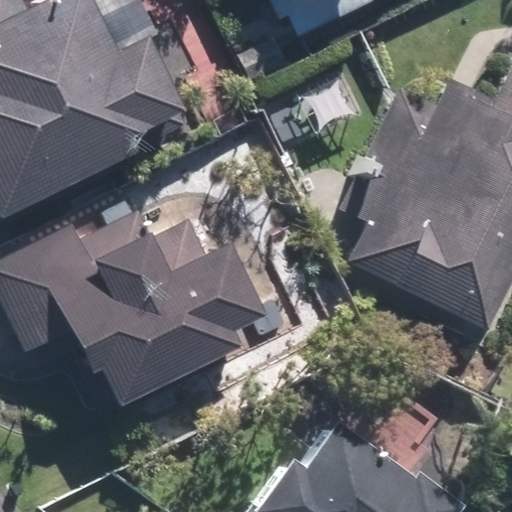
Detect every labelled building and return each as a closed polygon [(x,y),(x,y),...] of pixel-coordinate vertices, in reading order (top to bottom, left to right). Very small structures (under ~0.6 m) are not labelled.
[(0,0),(0,209),(5,218),(140,150),(139,148),(187,124),(180,110),(188,106),(151,33),(118,50),(93,0),(45,0),(28,9),(24,0),(0,0)] [(236,52),(248,79),(286,63),(274,36),(236,52)] [(511,62),(494,98),(442,72),(428,100),(402,86),(341,208),(369,222),(349,261),(488,329),(511,281),(511,62)] [(103,211),(109,225),(131,215),(125,201),(103,211)] [(154,237),(140,210),(131,215),(109,225),(79,239),(73,225),(0,260),(0,297),(25,350),(73,329),(95,372),(103,368),(122,404),(243,344),(236,330),(267,316),(232,242),(206,253),(189,220),(154,237)] [(462,511),(467,505),(420,471),(417,477),(339,422),(307,466),(293,457),(259,507),(253,504),(247,511),(462,511)]
